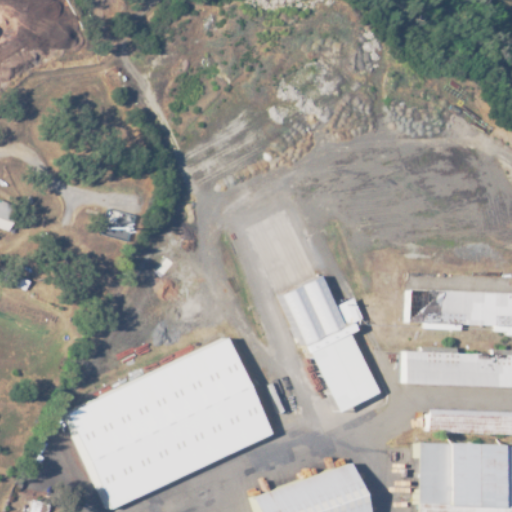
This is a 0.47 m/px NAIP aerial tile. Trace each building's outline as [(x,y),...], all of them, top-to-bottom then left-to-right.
[(283,217),(371,396),(336,413),(249,234),(283,217)] [(405,291),(511,294),(511,329),(404,325),(405,291)] [(105,510),(62,413),(225,341),(268,437),(105,510)] [(500,388),(408,384),(409,358),(501,362),(500,388)] [(419,415),(511,416),(511,439),(418,439),(419,415)] [(511,511),(415,511),(419,452),(511,457),(511,511)] [(252,511),(249,499),(345,472),(356,511),(252,511)] [(43,511),(45,502),(26,498),(24,511),(43,511)]
